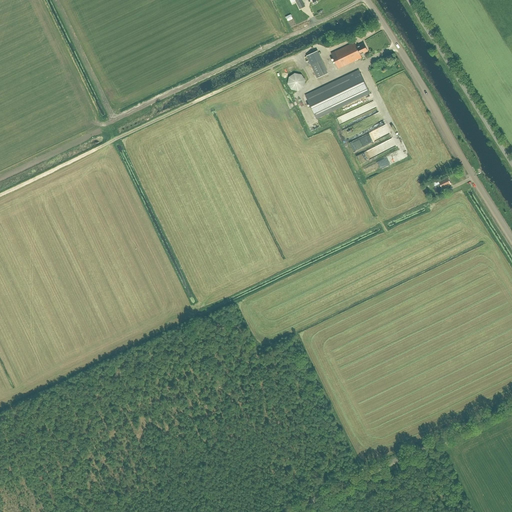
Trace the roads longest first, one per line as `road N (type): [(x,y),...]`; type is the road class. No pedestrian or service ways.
road 1 (track): [(290,56),(0,195)]
road 2 (track): [(358,0),(104,124),(113,141)]
road 3 (unclassified): [(511,239),(366,0)]
road 4 (unclassified): [(288,511),(511,404)]
road 5 (unclassified): [(511,163),(408,0)]
